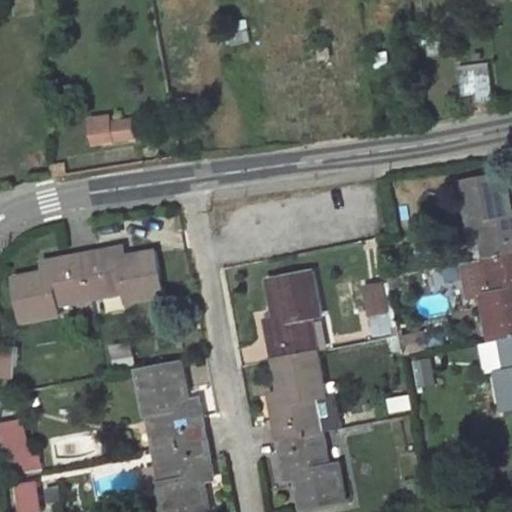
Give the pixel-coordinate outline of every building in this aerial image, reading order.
[(251,30),(237,33),(238,45),(252,43),(251,30)] [(449,35),(431,37),(432,55),(450,54),(449,35)] [(332,48),(321,50),(322,60),(333,59),(332,48)] [(390,50),(373,54),(376,70),(394,66),(390,50)] [(492,64),(462,69),(466,96),(478,95),(480,103),(498,100),(492,64)] [(418,68),(402,69),(406,102),(422,100),(418,68)] [(119,116),(93,120),(97,145),(123,142),(119,120),(119,116)] [(123,142),(136,140),(134,118),(119,120),(123,142)] [(486,249),(476,251),(478,260),(487,258),(511,253),(511,205),(506,175),(507,175),(507,173),(462,182),(462,183),(463,183),(471,226),(481,224),(485,243),(484,243),(484,245),(485,245),(486,249)] [(471,226),(467,227),(472,252),(476,251),(486,249),(485,245),(484,245),(484,243),(485,243),(481,224),(471,226)] [(86,254),(94,299),(94,298),(107,295),(108,296),(109,296),(109,295),(128,291),(130,301),(164,295),(165,296),(166,296),(158,250),(156,251),(156,252),(123,258),(121,247),(119,247),(120,248),(86,254)] [(511,253),(487,258),(488,259),(490,272),(489,272),(490,274),(491,274),(494,293),(485,294),(493,337),(492,337),(492,339),(502,337),(511,334),(511,253)] [(52,260),(50,260),(52,271),(19,277),(18,276),(17,277),(25,322),(27,321),(61,314),(60,304),(79,301),(79,302),(80,301),(80,300),(93,298),(94,299),(86,254),(85,255),(52,261),(52,260)] [(271,281),(272,280),(278,311),(268,313),(270,324),(269,324),(270,326),(270,325),(277,359),(276,359),(321,351),(320,351),(317,337),(318,337),(318,336),(317,336),(313,317),(323,315),(315,272),(316,272),(316,271),(271,279),(271,281)] [(384,283),(367,286),(372,314),(389,311),(384,283)] [(389,311),(372,314),(376,335),(393,332),(389,311)] [(427,347),(424,332),(404,336),(407,351),(427,347)] [(509,371),(500,373),(506,408),(505,408),(506,410),(511,408),(511,334),(502,337),(502,338),(503,338),(506,351),(505,351),(505,353),(506,352),(509,371)] [(133,342),(113,345),(116,359),(135,355),(133,342)] [(18,346),(0,344),(0,376),(16,377),(18,346)] [(276,361),(277,361),(283,391),(273,393),(275,404),(275,406),(276,406),(282,439),(281,439),(281,440),(326,431),(326,430),(325,431),(322,417),(323,417),(323,416),(322,416),(319,397),(328,395),(320,353),(321,352),(321,351),(276,359),(276,361)] [(433,357),(415,362),(421,389),(439,385),(433,357)] [(140,372),(141,371),(149,414),(150,414),(157,448),(209,438),(208,438),(202,404),(203,404),(203,403),(192,405),(184,363),(185,363),(185,362),(140,370),(140,372)] [(328,395),(319,397),(322,416),(323,416),(323,417),(322,417),(325,431),(326,430),(326,431),(336,429),(334,422),(342,420),(337,393),(328,395)] [(405,396),(392,399),(394,411),(408,409),(405,396)] [(281,440),(282,440),(289,473),(288,474),(288,475),(299,473),(305,506),(304,507),(304,508),(349,499),(349,498),(348,498),(341,464),(331,465),(328,446),(329,446),(329,445),(328,445),(325,432),(326,431),(281,440)] [(209,438),(157,448),(164,483),(162,483),(167,511),(204,511),(213,510),(213,509),(212,509),(205,476),(216,474),(216,472),(215,472),(209,439),(209,438)] [(17,474),(45,468),(42,455),(15,460),(17,474)] [(425,493),(421,478),(406,481),(409,497),(425,493)] [(35,511),(44,511),(40,482),(18,485),(22,511),(35,511)]
